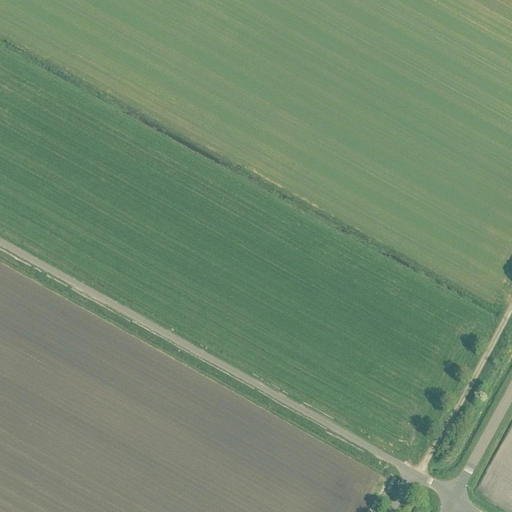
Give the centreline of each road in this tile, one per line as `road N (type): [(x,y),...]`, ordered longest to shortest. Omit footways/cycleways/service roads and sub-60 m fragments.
road 1 (unclassified): [(412,473),(0,243)]
road 2 (track): [(511,305),(418,476)]
road 3 (unclassified): [(453,498),(511,391)]
